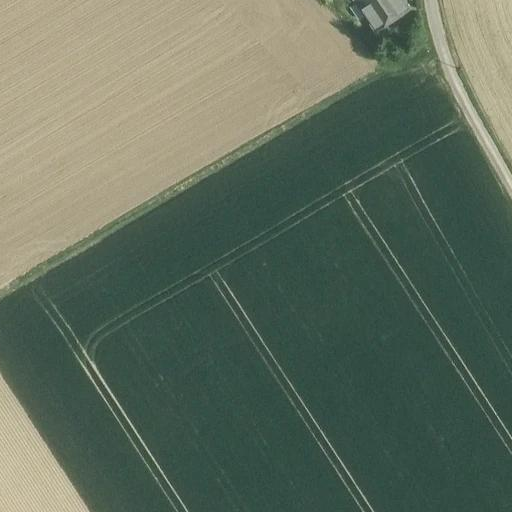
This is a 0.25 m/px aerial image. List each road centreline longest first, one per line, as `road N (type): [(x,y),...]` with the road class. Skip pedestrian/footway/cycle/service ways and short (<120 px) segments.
road 1 (track): [(442,38),(0,290)]
road 2 (unclassified): [(511,171),(462,83),(435,0)]
